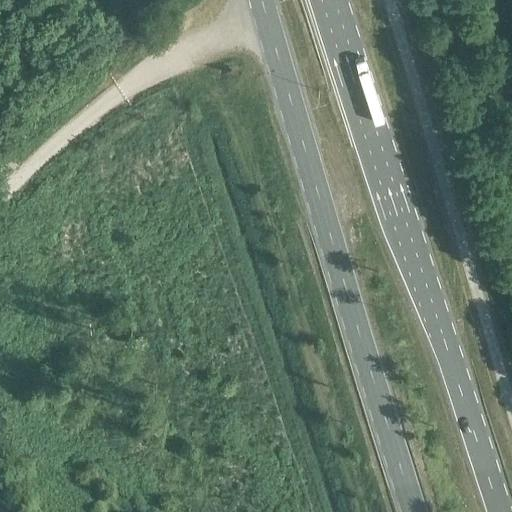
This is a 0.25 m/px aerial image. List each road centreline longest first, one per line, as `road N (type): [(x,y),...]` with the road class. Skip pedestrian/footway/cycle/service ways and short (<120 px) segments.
road 1 (primary): [(499,511),(331,0)]
road 2 (primary): [(264,0),(414,511)]
